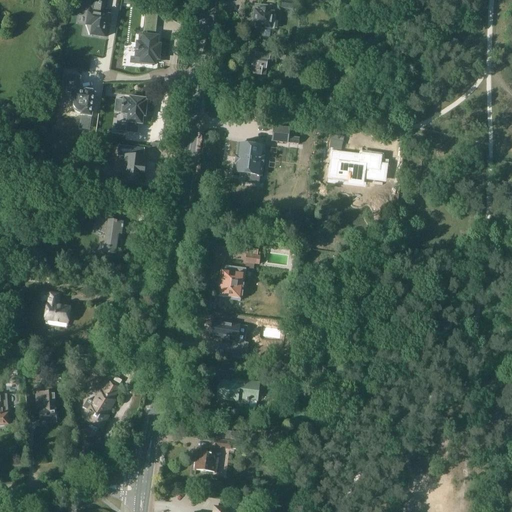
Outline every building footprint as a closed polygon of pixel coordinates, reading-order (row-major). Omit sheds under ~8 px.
[(90,8),(87,26),(93,27),(91,36),(92,36),(105,38),(107,26),(108,26),(109,16),(108,16),(109,11),(104,11),(105,0),(91,0),(90,8)] [(282,1),(281,9),(293,11),(294,3),(282,1)] [(251,22),(251,23),(251,24),(252,24),(252,25),(253,25),(253,27),(254,27),(254,28),(255,28),(255,30),(262,31),(261,37),(269,38),(270,29),(273,29),(275,15),(278,16),(279,7),(259,5),(258,12),(255,11),(254,19),(253,20),(252,20),(252,21),(251,21),(251,22)] [(146,7),(144,25),(145,25),(156,26),(157,16),(158,16),(158,14),(146,7)] [(136,49),(136,52),(137,52),(136,58),(141,58),(140,65),(152,66),(153,65),(155,65),(155,60),(157,60),(158,60),(158,59),(159,56),(159,50),(159,47),(160,47),(160,46),(157,46),(157,38),(155,37),(144,36),(144,34),(139,34),(138,44),(137,50),(136,49)] [(249,57),(247,66),(253,67),(252,73),(266,75),(268,62),(269,62),(269,59),(285,61),(285,57),(265,54),(265,55),(263,54),(262,55),(251,53),(250,57),(249,57)] [(287,55),(285,64),(300,66),(301,58),(287,55)] [(69,75),(66,92),(72,93),(70,102),(71,102),(73,102),(73,106),(74,108),(76,111),(77,112),(80,113),(81,114),(81,115),(81,116),(91,118),(95,95),(92,94),(92,92),(85,91),(84,93),(78,92),(81,77),(69,75)] [(275,84),(273,90),(285,93),(287,87),(275,84)] [(122,105),(122,108),(123,108),(122,114),(128,115),(127,123),(142,125),(143,117),(145,117),(145,116),(146,116),(145,116),(145,112),(146,112),(146,111),(146,110),(147,102),(145,102),(145,100),(130,98),(130,100),(124,99),(123,106),(122,105)] [(115,124),(114,131),(126,133),(127,126),(115,124)] [(273,127),(271,142),(298,145),(299,139),(289,137),(290,129),(273,127)] [(238,144),(234,173),(247,175),(245,183),(258,184),(259,180),(259,176),(261,176),(261,173),(263,172),(263,170),(262,169),(265,148),(238,144)] [(118,146),(117,156),(126,157),(125,158),(123,181),(143,183),(145,160),(146,159),(144,159),(143,159),(145,150),(145,149),(118,146)] [(333,162),(331,173),(333,173),(333,175),(336,175),(338,176),(338,177),(347,178),(347,179),(350,180),(350,181),(362,183),(363,178),(372,179),(373,177),(383,179),(383,177),(385,177),(386,170),(384,170),(385,167),(379,166),(380,158),(369,157),(364,156),(364,157),(361,156),(360,160),(355,159),(355,157),(352,156),(352,157),(348,156),(347,158),(345,158),(341,158),(341,159),(338,158),(338,161),(335,161),(334,162),(333,162)] [(76,186),(73,195),(76,196),(85,199),(88,190),(79,187),(76,186)] [(99,217),(94,229),(106,235),(103,253),(115,254),(118,235),(121,235),(122,223),(108,222),(99,217)] [(247,249),(245,263),(259,265),(260,257),(256,256),(257,250),(247,249)] [(221,272),(217,296),(232,298),(231,300),(240,301),(240,299),(242,299),(245,275),(245,270),(226,267),(225,273),(221,272)] [(42,295),(42,296),(42,298),(43,300),(45,300),(48,301),(45,321),(68,324),(70,309),(59,308),(60,303),(57,302),(58,295),(46,293),(44,294),(42,295)] [(213,321),(211,338),(234,342),(237,342),(245,343),(247,327),(239,326),(239,325),(213,321)] [(233,346),(232,357),(245,359),(247,348),(242,347),(242,349),(236,348),(236,346),(233,346)] [(219,382),(217,399),(237,402),(236,407),(256,409),(255,413),(275,415),(279,386),(239,381),(233,380),(233,383),(219,382)] [(88,399),(83,408),(88,411),(83,418),(90,422),(87,426),(94,434),(96,432),(97,431),(98,430),(99,429),(99,427),(101,428),(108,416),(106,415),(115,401),(113,399),(120,387),(110,381),(102,394),(100,392),(94,403),(88,399)] [(42,393),(38,394),(39,409),(40,427),(46,427),(46,424),(48,424),(48,425),(54,425),(54,424),(56,424),(55,408),(54,408),(53,392),(42,393)] [(0,425),(9,425),(8,414),(7,395),(4,395),(0,395),(0,425)] [(220,431),(219,439),(245,442),(261,443),(286,446),(288,431),(273,430),(272,436),(262,435),(262,436),(246,434),(220,431)] [(196,453),(194,470),(215,472),(218,452),(217,452),(218,447),(231,449),(231,442),(211,440),(210,446),(212,447),(211,452),(210,454),(196,453)] [(245,502),(243,511),(273,511),(274,507),(265,506),(265,509),(260,508),(260,504),(245,502)]
